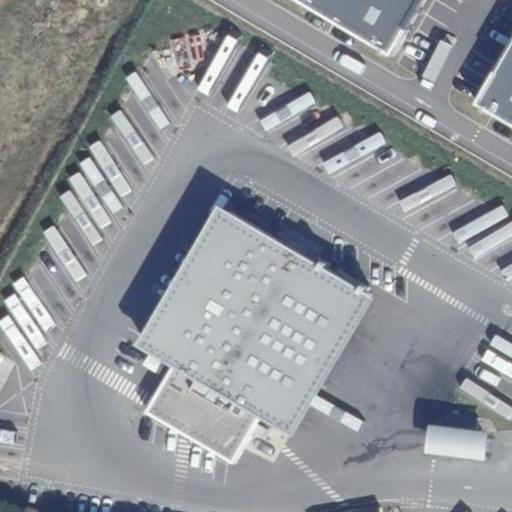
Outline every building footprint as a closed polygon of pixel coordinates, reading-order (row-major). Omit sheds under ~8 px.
[(299,0),(383,49),(412,0),(299,0)] [(511,28),(471,98),(511,122),(511,28)] [(167,383),(253,434),(263,417),(289,432),(370,295),(231,214),(151,351),(176,366),(167,383)] [(235,464),(253,434),(167,383),(148,414),(235,464)] [(486,429),(425,423),(423,451),(483,457),(486,429)]
